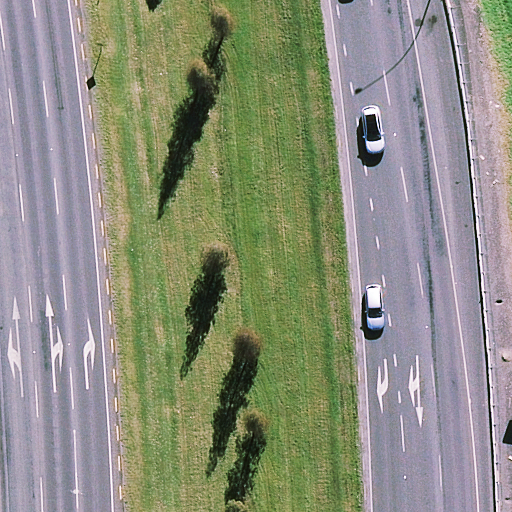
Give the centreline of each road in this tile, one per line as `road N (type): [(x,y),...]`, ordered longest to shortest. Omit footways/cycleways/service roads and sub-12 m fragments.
road 1 (primary): [(373,0),(417,344),(425,511)]
road 2 (primary): [(60,511),(47,292),(13,0)]
